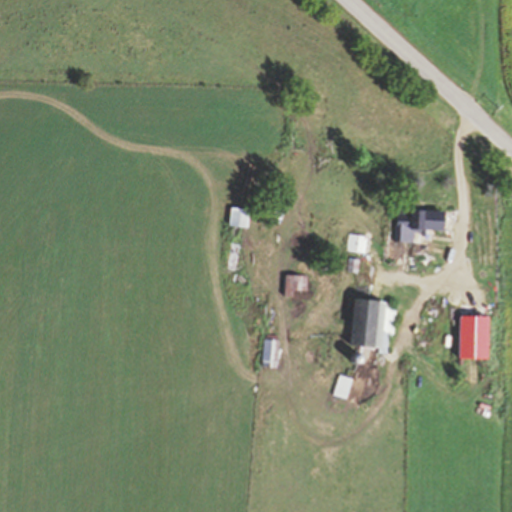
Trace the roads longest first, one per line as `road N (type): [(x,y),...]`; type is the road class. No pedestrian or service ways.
road 1 (track): [(397,358),(364,428),(324,444),(297,426),(278,386),(256,377)]
road 2 (secondary): [(511,148),(352,0)]
